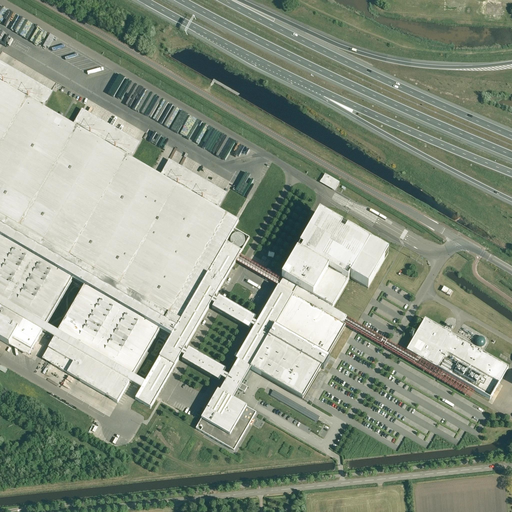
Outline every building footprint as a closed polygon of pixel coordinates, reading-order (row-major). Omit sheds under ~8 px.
[(54,93),(0,62),(0,82),(42,107),(45,109),(54,93)] [(42,332),(54,339),(42,359),(118,403),(130,382),(141,389),(135,400),(151,409),(157,397),(182,354),(184,351),(212,303),(214,299),(233,267),(236,262),(239,256),(249,238),(234,229),(239,221),(238,221),(235,219),(219,210),(161,176),(151,171),(132,159),(73,125),(64,120),(62,119),(45,109),(42,107),(0,82),(0,340),(12,347),(13,346),(13,347),(18,346),(18,350),(23,349),(23,352),(28,352),(28,355),(29,355),(42,332)] [(132,159),(141,144),(82,110),(73,125),(132,159)] [(161,176),(219,210),(228,195),(170,161),(161,176)] [(325,174),(322,180),(326,182),(325,184),(331,187),(332,186),(336,188),(339,183),(325,174)] [(342,325),(343,324),(346,318),(332,310),(348,282),(344,280),(347,276),(350,278),(368,289),(388,254),(319,214),(315,221),(299,248),(300,249),(297,253),(281,280),(239,256),(236,262),(268,281),(267,282),(269,284),(270,282),(278,287),(257,324),(254,323),(256,319),(219,298),(217,301),(214,299),(212,303),(216,305),(213,310),(248,330),(251,325),(255,327),(236,361),(238,362),(229,377),(223,374),(225,370),(189,349),(186,353),(184,351),(182,354),(186,357),(183,361),(218,382),(221,377),(227,381),(220,393),(218,391),(206,411),(196,429),(204,434),(234,451),(256,413),(233,400),(239,390),(242,391),(245,386),(242,385),(251,369),(303,400),(321,368),(323,370),(324,370),(325,367),(328,363),(330,359),(327,358),(328,355),(345,326),(342,325)] [(450,296),(453,292),(444,287),(441,291),(450,296)] [(473,392),(346,318),(343,324),(470,398),(473,392)] [(406,351),(490,400),(508,368),(455,337),(453,336),(451,335),(425,320),(406,351)] [(308,403),(309,401),(311,402),(314,397),(320,388),(323,382),(327,376),(320,372),(304,400),(308,403)]
